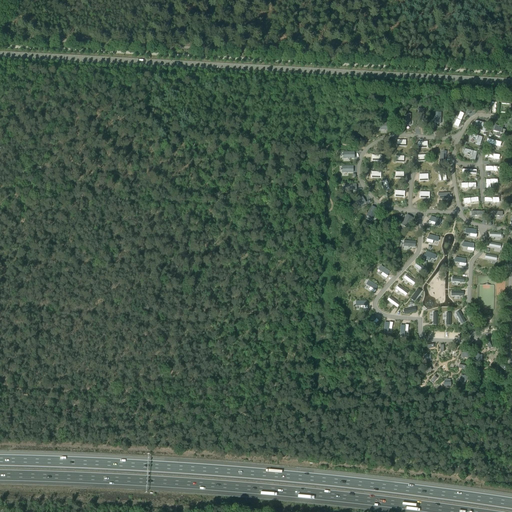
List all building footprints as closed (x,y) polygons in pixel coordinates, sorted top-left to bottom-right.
[(460,112),(454,125),(458,127),(464,114),(460,112)] [(476,121),(475,125),(478,126),(480,127),(480,126),(483,127),(482,131),(486,132),(488,124),(476,121)] [(495,126),(493,131),(497,132),(496,136),(499,137),(501,134),(504,135),(505,130),(498,128),(499,127),(495,126)] [(471,134),(470,138),(473,139),(472,139),(475,140),(475,139),(477,140),(476,144),(480,146),(482,137),(471,134)] [(465,149),(464,153),(467,154),(467,155),(469,155),(472,155),(471,160),(475,161),(477,152),(465,149)] [(362,197),(353,203),(356,208),(365,203),(362,197)] [(372,206),(367,216),(372,219),(377,209),(372,206)] [(407,215),(401,225),(407,228),(412,218),(407,215)] [(429,221),(428,224),(434,226),(435,223),(440,224),(441,219),(430,217),(429,221)] [(466,229),(465,233),(470,234),(469,237),(476,238),(477,234),(476,234),(476,230),(466,229)] [(426,239),(426,242),(432,244),(433,241),(438,242),(439,238),(428,235),(427,239),(426,239)] [(463,242),(462,247),(467,248),(467,251),(473,252),(474,248),(473,248),(474,244),(463,242)] [(424,254),(422,258),(429,261),(430,258),(434,260),(436,256),(426,251),(425,255),(424,254)] [(455,257),(454,262),(459,263),(459,266),(465,267),(466,264),(465,264),(466,259),(455,257)] [(417,263),(414,267),(424,274),(427,270),(417,263)] [(381,266),(378,270),(382,273),(380,275),(386,279),(388,276),(387,275),(390,272),(381,266)] [(406,275),(404,278),(413,285),(416,282),(406,275)] [(368,280),(366,285),(370,287),(368,290),(374,293),(376,290),(375,290),(377,286),(368,280)] [(398,285),(396,289),(405,296),(408,293),(398,285)] [(417,289),(410,299),(414,301),(421,292),(417,289)] [(390,297),(387,301),(397,308),(400,304),(390,297)] [(459,312),(456,314),(461,324),(465,322),(459,312)] [(372,316),(365,324),(368,327),(372,324),(374,326),(379,321),(376,318),(375,319),(372,316)] [(385,323),(383,333),(388,334),(389,329),(392,330),(393,323),(389,322),(389,323),(385,323)] [(400,325),(399,336),(404,337),(405,332),(408,332),(408,325),(405,325),(405,326),(400,325)]
